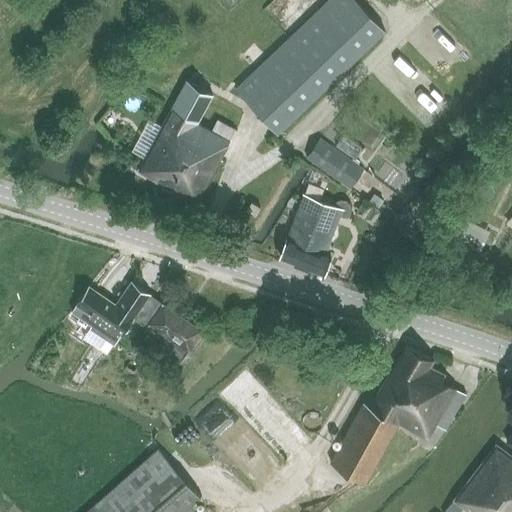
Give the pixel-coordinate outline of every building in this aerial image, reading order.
[(278,134),(366,49),(385,30),(356,0),(326,0),(235,89),(278,134)] [(270,0),(279,8),(287,0),(270,0)] [(422,40),(451,68),(459,59),(431,32),(422,40)] [(226,137),(211,129),(198,122),(214,94),(186,81),(137,170),(161,183),(161,188),(170,193),(175,190),(197,202),(230,143),(229,143),(231,140),(229,139),(226,137)] [(216,119),(211,129),(226,137),(229,139),(234,129),(216,119)] [(350,191),(364,168),(319,137),(305,160),(350,191)] [(326,253),(343,209),(303,193),(278,258),(324,275),(332,256),(326,253)] [(260,206),(251,202),(246,210),(255,215),(260,206)] [(133,317),(149,293),(130,280),(115,301),(89,282),(74,302),(75,303),(91,314),(121,335),(133,317)] [(202,329),(162,301),(149,293),(133,317),(146,325),(144,329),(161,340),(156,347),(179,362),(202,329)] [(398,422),(415,432),(427,438),(435,423),(446,428),(466,393),(456,388),(442,380),(444,373),(429,366),(433,359),(405,344),(369,405),(364,401),(330,461),(366,482),(398,422)] [(256,383),(234,396),(264,444),(286,430),(256,383)] [(511,511),(511,431),(504,441),(511,446),(511,456),(496,445),(453,499),(443,511),(458,511),(463,506),(471,511),(511,511)] [(180,511),(200,495),(158,448),(85,511),(180,511)]
